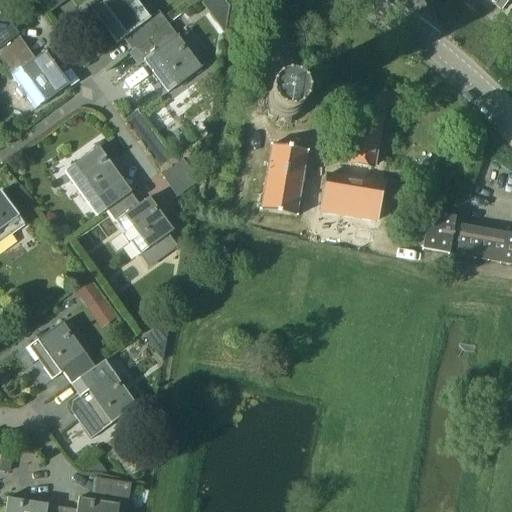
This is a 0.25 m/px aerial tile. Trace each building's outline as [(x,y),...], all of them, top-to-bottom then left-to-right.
[(133,0),(107,0),(91,12),(116,45),(125,38),(133,49),(158,32),(167,25),(158,13),(149,19),(133,0)] [(511,1),(502,16),(511,22),(511,1)] [(0,61),(1,63),(26,47),(0,9),(0,61)] [(158,32),(133,49),(143,62),(167,94),(200,69),(176,37),(167,26),(167,25),(158,32)] [(34,109),(67,85),(44,52),(35,58),(26,47),(1,63),(34,109)] [(263,105),(264,106),(260,107),(262,111),(264,110),(265,112),(266,113),(267,116),(268,117),(271,119),(269,122),(272,124),(274,121),(277,122),(278,123),(282,123),(285,123),(285,126),(289,125),(289,122),(291,121),(293,119),(295,118),(297,116),(300,117),(302,114),(299,112),(300,110),(300,109),(301,107),(301,105),(301,104),(301,102),(304,101),(303,97),(300,98),(299,95),(297,93),(296,91),(294,89),(295,87),(292,85),(290,87),(287,86),(284,86),(281,85),(280,86),(279,83),(275,83),(276,87),(273,88),(270,89),(268,92),(267,93),(265,91),(262,94),(265,96),(265,98),(264,99),(264,101),(263,103),(263,105)] [(369,161),(375,122),(369,121),(370,114),(353,111),(345,157),(346,157),(345,166),(367,170),(368,161),(369,161)] [(282,220),(293,153),(256,147),(245,213),(282,220)] [(64,173),(87,207),(95,218),(105,211),(130,193),(99,148),(64,173)] [(361,223),(367,185),(313,176),(307,214),(361,223)] [(0,243),(23,226),(0,193),(0,243)] [(130,193),(105,211),(137,257),(172,232),(149,199),(139,206),(130,193)] [(511,266),(511,233),(505,233),(504,233),(504,232),(492,230),(492,231),(491,231),(491,230),(479,228),(479,229),(453,224),(454,218),(453,218),(428,214),(428,213),(427,213),(420,250),(422,250),(446,254),(446,255),(448,255),(448,254),(459,256),(459,257),(461,257),(461,256),(472,258),(472,259),(473,259),(474,259),(485,261),(486,262),(487,261),(498,263),(498,264),(499,264),(500,263),(511,265),(511,266)] [(56,235),(59,238),(64,239),(68,236),(69,231),(66,227),(61,226),(57,229),(56,235)] [(78,295),(85,304),(94,297),(87,288),(78,295)] [(145,332),(152,341),(165,331),(159,322),(145,332)] [(62,374),(70,386),(93,369),(62,324),(28,348),(51,382),(62,374)] [(90,439),(102,431),(135,407),(112,374),(104,363),(94,370),(93,369),(70,386),(79,398),(71,404),(70,411),(90,439)] [(61,509),(60,511),(117,511),(118,506),(126,508),(130,484),(96,479),(93,501),(77,498),(75,511),(61,509)] [(60,511),(61,509),(7,499),(4,511),(60,511)]
